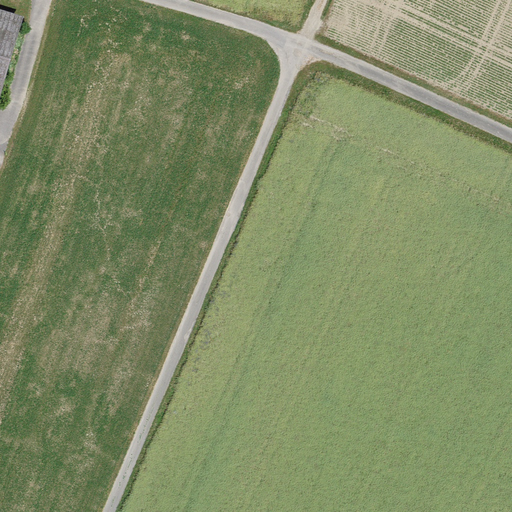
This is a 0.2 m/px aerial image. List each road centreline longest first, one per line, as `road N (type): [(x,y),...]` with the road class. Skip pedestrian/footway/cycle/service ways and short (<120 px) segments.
road 1 (track): [(107,511),(318,0)]
road 2 (track): [(201,0),(306,30),(511,123)]
